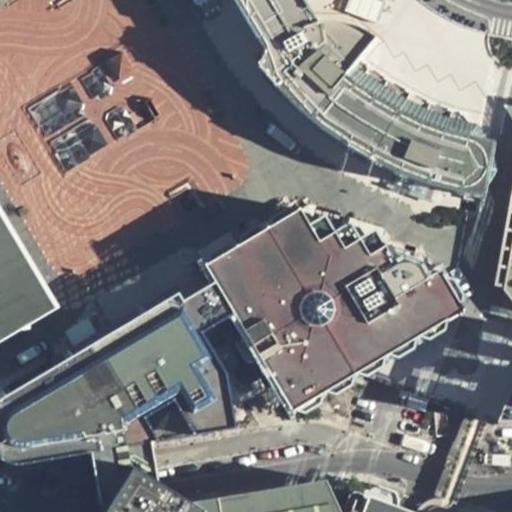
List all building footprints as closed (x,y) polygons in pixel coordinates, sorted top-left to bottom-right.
[(476,198),(489,146),(456,116),(367,69),(360,57),(370,43),(358,30),(316,28),(300,0),(217,0),(225,17),(243,49),(261,70),(258,72),(272,88),(275,85),(298,110),(327,136),(351,151),(349,153),(363,161),(365,158),(398,174),(395,183),(385,179),(382,185),(432,201),(434,197),(423,193),(424,186),(476,198)] [(511,204),(496,284),(511,305),(511,378),(494,425),(511,424),(511,204)] [(0,461),(8,462),(93,448),(130,443),(152,440),(272,419),(295,407),(304,410),(322,398),(321,392),(325,389),(334,391),(352,380),(352,372),(365,375),(383,364),(384,356),(388,354),(397,355),(414,344),(414,338),(418,335),(426,337),(444,326),(445,320),(458,311),(460,297),(461,293),(451,275),(438,269),(428,273),(419,264),(404,258),(394,260),(374,227),(359,235),(349,221),(334,229),(324,213),(309,221),(301,208),(8,383),(12,390),(0,397),(0,461)] [(0,330),(7,327),(32,326),(17,253),(0,211),(0,330)] [(105,511),(131,511),(191,502),(160,485),(152,440),(130,443),(93,448),(105,511)] [(331,480),(191,502),(131,511),(398,511),(396,511),(400,497),(397,488),(372,479),(344,477),(331,480)]
